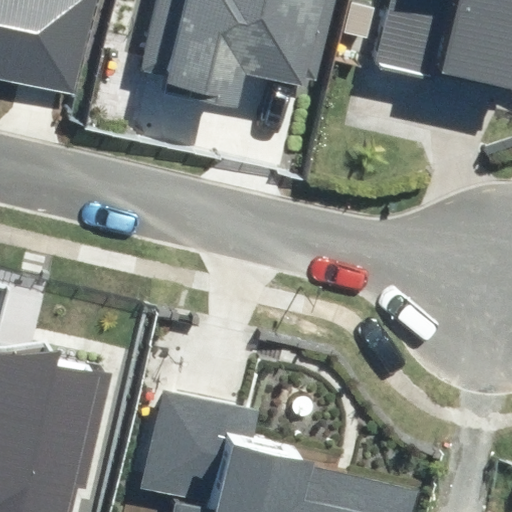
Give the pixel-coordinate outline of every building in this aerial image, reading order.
[(0,0),(0,59),(79,78),(98,0),(0,0)] [(147,0),(135,53),(230,76),(236,50),(290,63),(305,0),(147,0)] [(511,0),(378,0),(369,40),(511,71),(511,0)] [(0,317),(0,511),(44,511),(84,349),(26,336),(31,315),(0,317)] [(388,511),(397,477),(290,452),(294,437),(243,425),(249,399),(154,377),(133,467),(161,473),(151,511),(388,511)]
